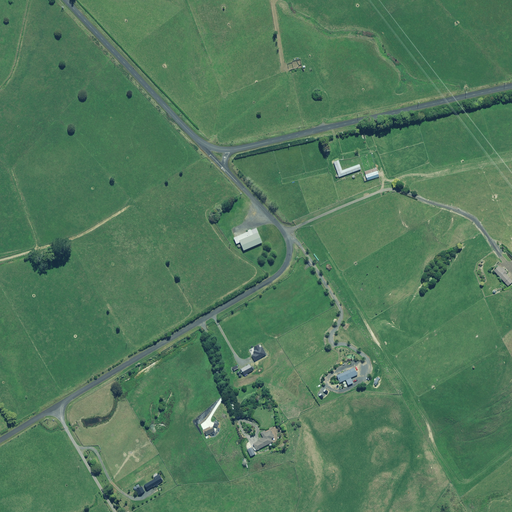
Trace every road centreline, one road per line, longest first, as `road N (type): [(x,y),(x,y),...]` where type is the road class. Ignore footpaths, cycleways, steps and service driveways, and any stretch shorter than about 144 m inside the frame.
road 1 (unclassified): [(53,407),(281,270),(285,235),(224,169)]
road 2 (unclassified): [(231,149),(511,86)]
road 3 (unclassified): [(64,0),(202,143)]
road 4 (unclassified): [(53,407),(116,511)]
